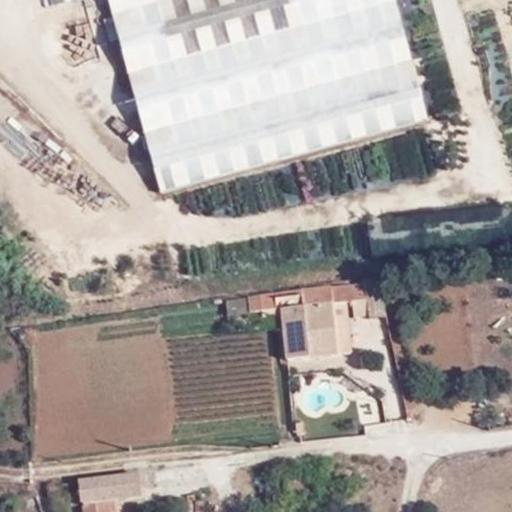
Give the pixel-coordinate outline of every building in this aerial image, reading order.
[(108,0),(146,136),(412,64),(394,0),(108,0)] [(280,290),(230,298),(232,314),(284,306),(289,357),(355,350),(351,299),(355,298),(357,315),(372,314),(373,316),(390,315),(382,279),(366,282),(305,287),(280,290)] [(219,302),(169,310),(173,337),(223,330),(219,302)] [(83,484),(86,507),(116,504),(145,500),(146,477),(83,484)] [(83,484),(50,490),(58,509),(86,507),(83,484)] [(13,511),(19,505),(10,499),(3,509),(6,511),(13,511)]
